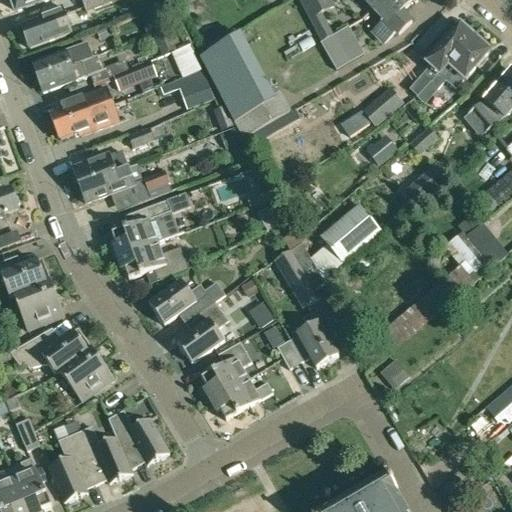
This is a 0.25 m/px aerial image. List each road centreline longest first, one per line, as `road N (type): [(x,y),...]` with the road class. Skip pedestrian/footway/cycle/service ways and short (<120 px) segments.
road 1 (residential): [(210,470),(75,263),(0,59)]
road 2 (residential): [(210,470),(352,390),(421,511)]
